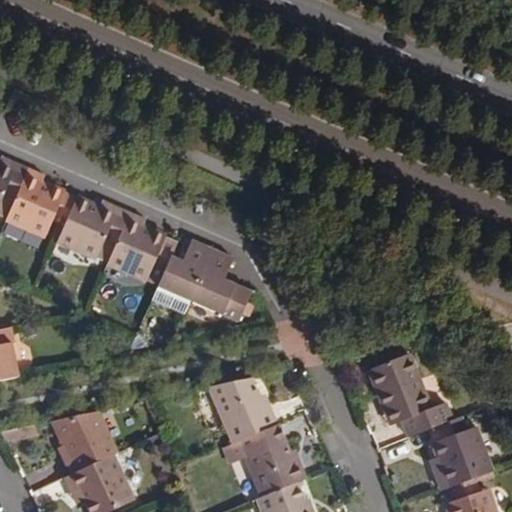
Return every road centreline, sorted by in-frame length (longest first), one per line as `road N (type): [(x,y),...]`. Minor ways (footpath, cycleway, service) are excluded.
road 1 (residential): [(0,144),(260,252),(376,511)]
road 2 (primary): [(0,12),(511,235)]
road 3 (primary): [(511,102),(276,0)]
